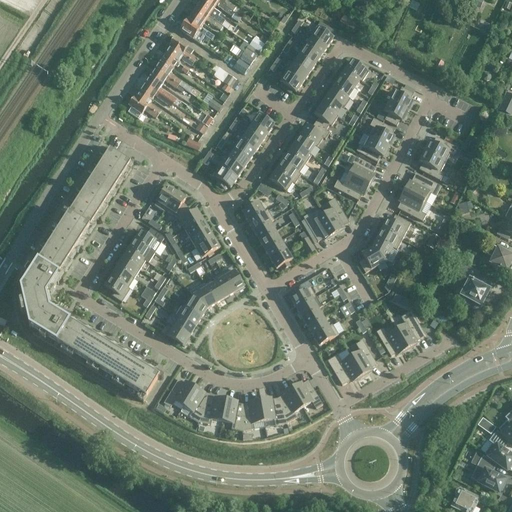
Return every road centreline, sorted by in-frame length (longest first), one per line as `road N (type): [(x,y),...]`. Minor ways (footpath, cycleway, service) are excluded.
road 1 (residential): [(265,292),(357,239),(433,95),(345,46),(238,192),(216,207)]
road 2 (residential): [(162,160),(78,296),(237,384),(265,382),(307,359)]
road 3 (residential): [(0,277),(179,0)]
road 4 (secondary): [(236,480),(168,465),(0,356)]
road 5 (secondary): [(511,348),(439,381),(383,434)]
road 6 (secondary): [(397,445),(441,399),(511,364)]
road 7 (residential): [(338,408),(449,339)]
